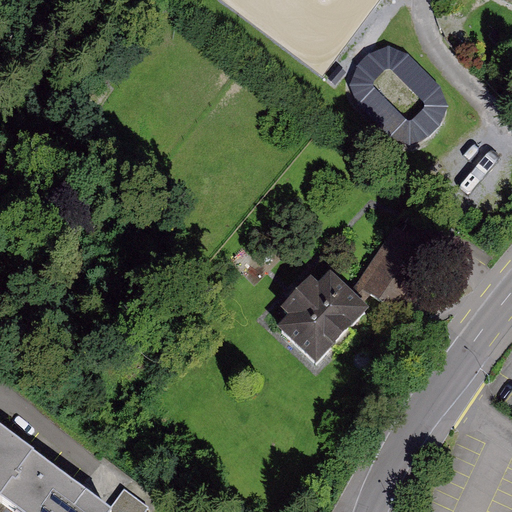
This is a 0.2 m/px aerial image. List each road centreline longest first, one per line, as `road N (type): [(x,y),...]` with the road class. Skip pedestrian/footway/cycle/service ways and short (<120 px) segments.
road 1 (secondary): [(511,293),(440,389),(372,511)]
road 2 (track): [(0,89),(81,0)]
